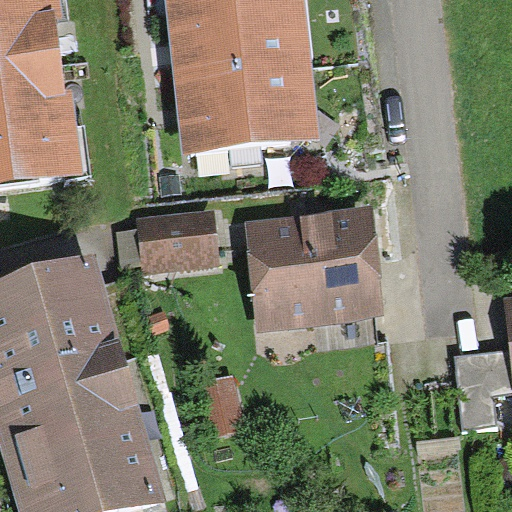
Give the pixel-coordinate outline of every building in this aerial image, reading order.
[(58,0),(0,0),(0,200),(81,191),(58,0)] [(304,0),(280,0),(165,12),(181,166),(320,152),(304,0)] [(213,216),(137,223),(142,280),(218,274),(213,216)] [(375,217),(245,228),(255,341),(385,329),(375,217)] [(162,511),(92,272),(0,298),(0,447),(18,511),(162,511)] [(511,401),(511,372),(510,357),(456,362),(461,432),(497,432),(495,403),(511,401)] [(244,433),(233,383),(202,390),(214,440),(244,433)]
